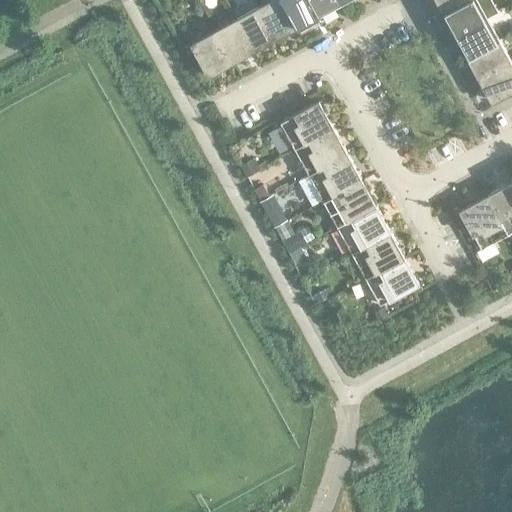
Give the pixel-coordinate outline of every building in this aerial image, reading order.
[(297,25),(283,0),(269,0),(258,6),(275,37),(297,25)] [(319,13),(312,0),(283,0),(297,25),(319,13)] [(341,1),(340,0),(312,0),(319,13),(341,1)] [(463,0),(436,0),(443,11),(463,0)] [(491,0),(463,0),(443,11),(455,33),(486,16),(497,11),(491,0)] [(275,37),(258,6),(235,18),(252,50),(275,37)] [(498,39),(486,16),(455,33),(467,56),(498,39)] [(252,50),(235,18),(213,31),(230,62),(252,50)] [(230,62),(213,31),(191,43),(208,74),(230,62)] [(510,61),(498,39),(467,56),(479,78),(510,61)] [(511,89),(511,63),(510,61),(479,78),(491,101),(511,89)] [(332,126),(318,100),(280,121),(294,147),(332,126)] [(347,153),(332,126),(294,147),(308,174),(347,153)] [(361,179),(347,153),(308,174),(323,200),(361,179)] [(247,175),(259,169),(253,157),(240,163),(247,175)] [(375,205),(361,179),(323,200),(337,226),(375,205)] [(270,194),(263,181),(253,186),(260,199),(270,194)] [(511,231),(511,181),(486,195),(507,234),(511,231)] [(507,234),(486,195),(460,210),(481,248),(507,234)] [(274,226),(287,219),(277,199),(264,206),(274,226)] [(389,231),(375,205),(337,226),(351,252),(389,231)] [(283,240),(289,252),(301,246),(308,242),(301,230),(283,240)] [(404,257),(389,231),(351,252),(366,278),(404,257)] [(289,252),(296,264),(307,257),(301,246),(289,252)] [(418,283),(404,257),(366,278),(380,304),(418,283)] [(324,289),(314,294),(319,302),(328,297),(324,289)] [(388,314),(383,306),(373,311),(377,320),(388,314)]
